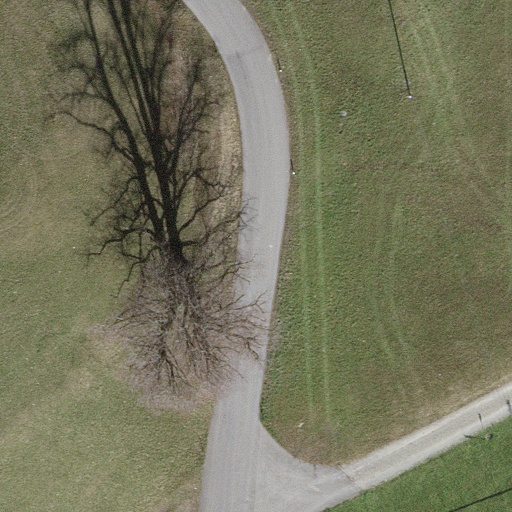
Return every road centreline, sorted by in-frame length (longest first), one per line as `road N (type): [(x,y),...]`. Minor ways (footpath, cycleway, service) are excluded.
road 1 (tertiary): [(229,511),(267,187),(265,136),(244,54),(207,0)]
road 2 (track): [(273,511),(354,485),(511,406)]
